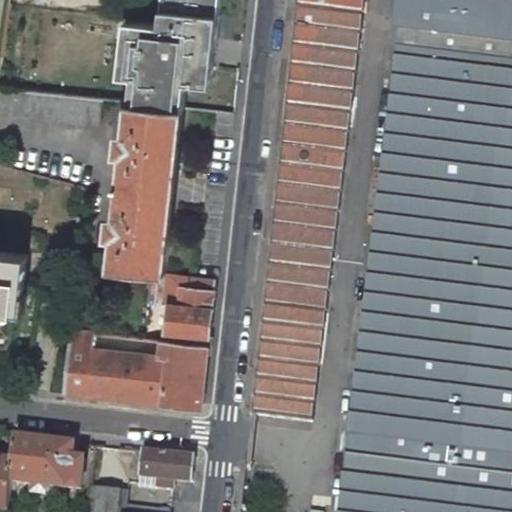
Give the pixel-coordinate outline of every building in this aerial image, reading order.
[(185,107),(187,81),(212,84),(219,23),(221,0),(163,0),(161,25),(126,22),(121,76),(134,77),(132,101),(185,107)] [(313,420),(366,0),(296,0),(251,414),(313,420)] [(396,46),(338,511),(511,511),(511,0),(402,0),(399,28),(406,29),(403,47),(396,46)] [(0,114),(101,125),(104,98),(0,86),(0,114)] [(117,234),(114,267),(167,273),(174,200),(176,188),(177,174),(185,107),(132,101),(128,134),(122,133),(120,151),(126,152),(124,168),(123,181),(121,194),(119,216),(113,215),(111,233),(117,234)] [(0,339),(12,341),(15,312),(25,313),(28,293),(25,292),(29,255),(0,251),(0,339)] [(169,305),(163,337),(162,340),(208,346),(213,308),(216,279),(194,276),(168,273),(164,304),(169,305)] [(93,342),(70,340),(65,390),(65,392),(68,392),(87,394),(163,403),(199,407),(202,408),(202,401),(208,346),(162,340),(160,355),(94,348),(93,342)] [(0,509),(8,511),(12,481),(17,434),(2,433),(0,450),(0,509)] [(77,458),(79,441),(17,434),(12,481),(82,489),(85,458),(77,458)] [(157,486),(174,488),(175,480),(194,482),(197,453),(144,448),(141,476),(158,478),(157,486)] [(128,492),(92,488),(88,511),(170,511),(171,511),(126,506),(128,492)]
